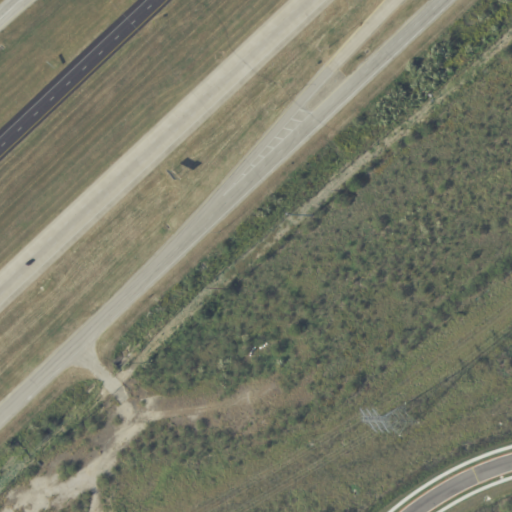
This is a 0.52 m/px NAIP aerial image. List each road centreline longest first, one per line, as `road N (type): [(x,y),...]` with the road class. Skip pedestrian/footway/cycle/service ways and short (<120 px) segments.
road 1 (motorway): [(0,294),(311,0)]
road 2 (tertiary): [(0,417),(221,199)]
road 3 (tertiary): [(221,199),(446,0)]
road 4 (motorway): [(221,199),(395,0)]
road 5 (motorway): [(157,0),(0,145)]
